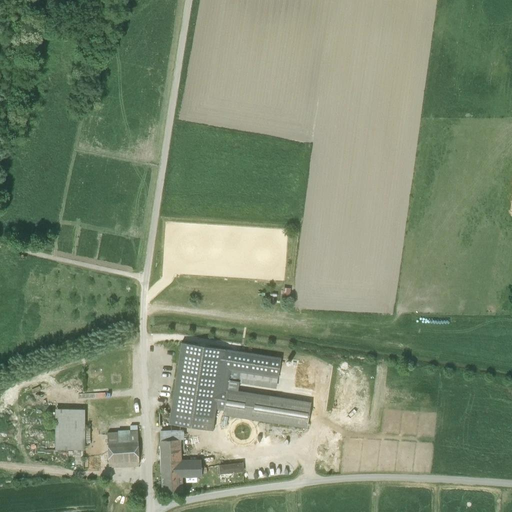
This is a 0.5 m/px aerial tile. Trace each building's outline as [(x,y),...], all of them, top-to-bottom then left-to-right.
[(508,289),(511,248),(511,206),(502,205),(493,288),(508,289)] [(214,419),(215,409),(222,369),(225,350),(181,343),(170,412),(214,419)] [(225,350),(222,369),(229,371),(239,372),(277,378),(280,358),(225,350)] [(226,390),(229,371),(222,369),(215,409),(223,410),(226,390)] [(238,382),(238,380),(239,372),(229,371),(226,390),(236,392),(238,382)] [(277,378),(239,372),(238,380),(276,386),(277,378)] [(236,392),(226,390),(223,410),(223,414),(307,427),(310,403),(236,392)] [(429,393),(403,392),(403,403),(429,403),(429,393)] [(55,450),(84,449),(84,410),(56,410),(55,450)] [(212,431),(214,419),(170,412),(168,424),(212,431)] [(139,462),(137,426),(134,426),(134,432),(107,433),(108,463),(139,462)] [(160,441),(162,493),(182,493),(182,477),(181,461),(180,440),(160,441)] [(201,476),(201,473),(201,468),(201,460),(181,461),(182,477),(201,476)] [(244,472),(243,463),(219,463),(219,473),(244,472)]
